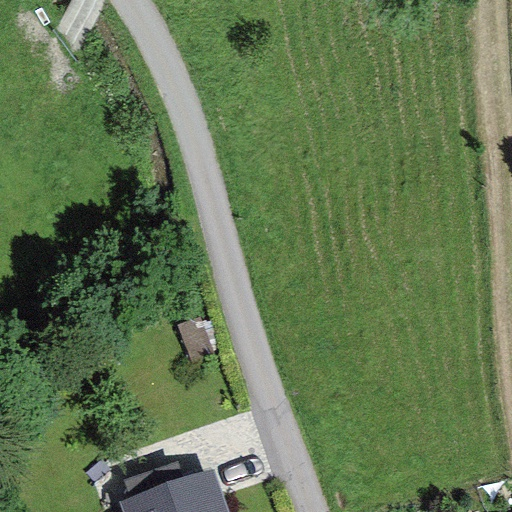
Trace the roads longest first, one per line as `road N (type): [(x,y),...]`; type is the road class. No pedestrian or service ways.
road 1 (unclassified): [(134,0),(188,93),(320,511)]
road 2 (track): [(87,0),(0,178)]
